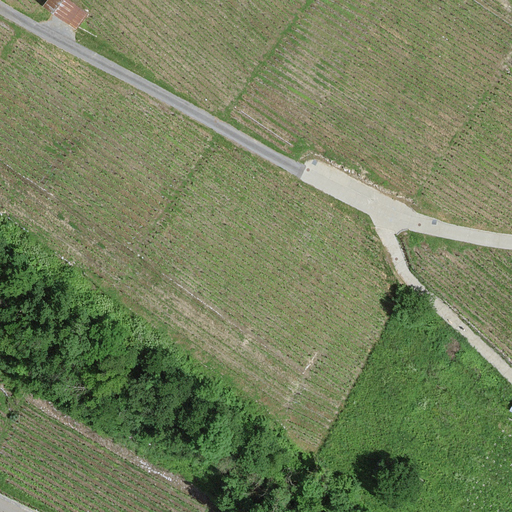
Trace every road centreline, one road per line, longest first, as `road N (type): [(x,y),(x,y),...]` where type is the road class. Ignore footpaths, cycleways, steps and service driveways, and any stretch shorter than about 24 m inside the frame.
road 1 (residential): [(511,242),(423,225),(345,194),(0,6)]
road 2 (track): [(386,212),(399,264),(511,376)]
